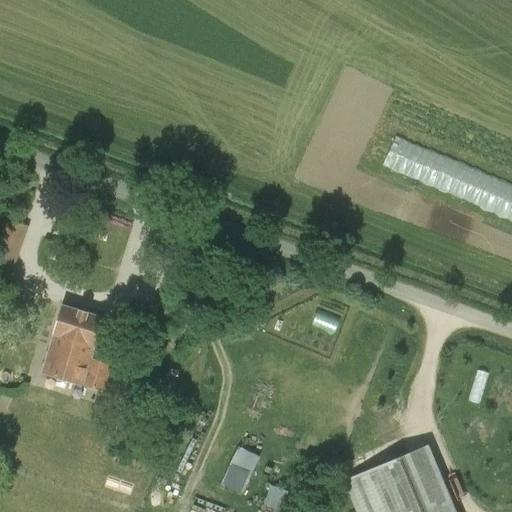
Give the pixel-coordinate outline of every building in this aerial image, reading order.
[(27,227),(6,220),(0,238),(0,285),(7,288),(27,227)] [(164,295),(155,322),(152,334),(167,339),(171,327),(179,300),(164,295)] [(103,392),(111,366),(92,360),(105,319),(62,306),(41,373),(103,392)] [(221,483),(243,492),(260,454),(239,444),(221,483)] [(452,511),(425,447),(347,480),(360,511),(452,511)] [(282,510),(290,491),(271,483),(264,503),(282,510)]
